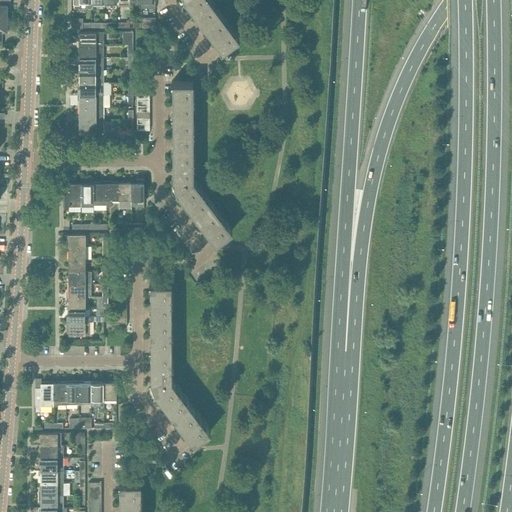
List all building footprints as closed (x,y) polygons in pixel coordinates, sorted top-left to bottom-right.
[(222,50),(222,51),(239,38),(211,0),(187,0),(224,49),(222,50)] [(79,44),(103,44),(103,31),(79,31),(79,44)] [(103,44),(79,44),(80,57),(103,57),(103,44)] [(80,57),(80,69),(104,69),(103,57),(80,57)] [(104,69),(80,69),(80,82),(104,82),(104,74),(107,74),(107,69),(104,69)] [(215,242),(215,243),(233,230),(193,178),(193,81),(178,81),(171,81),(172,82),(174,82),(174,178),(172,178),(172,179),(174,179),(178,189),(176,191),(178,190),(217,241),(215,242)] [(80,82),(80,94),(104,94),(104,82),(80,82)] [(104,94),(80,94),(80,107),(104,107),(104,94)] [(104,119),(104,107),(80,107),(80,119),(104,119)] [(104,132),(104,119),(80,119),(80,132),(104,132)] [(63,188),(63,206),(81,206),(81,182),(68,182),(68,188),(63,188)] [(81,182),(81,206),(94,206),(94,204),(94,182),(81,182)] [(94,204),(107,204),(106,182),(94,182),(94,204)] [(119,182),(106,182),(107,204),(107,206),(112,206),(112,199),(119,199),(119,182)] [(132,182),(119,182),(119,199),(119,206),(119,208),(132,208),(132,206),(132,203),(132,182)] [(132,182),(132,203),(144,202),(144,182),(132,182)] [(69,233),(69,246),(85,246),(85,233),(69,233)] [(91,246),(85,246),(69,246),(69,258),(85,258),(91,258),(91,246)] [(69,258),(69,271),(85,271),(85,258),(69,258)] [(69,283),(85,283),(91,283),(91,271),(85,271),(69,271),(69,283)] [(193,443),(194,443),(211,430),(171,379),(171,282),(157,282),(150,282),(152,282),(152,296),(150,296),(152,301),(152,328),(150,329),(152,335),(152,361),(151,361),(152,367),(152,379),(150,379),(152,379),(156,390),(154,391),(155,392),(156,390),(167,404),(166,406),(171,409),(186,430),(185,431),(190,435),(195,441),(193,443)] [(91,296),(91,283),(85,283),(69,283),(69,296),(85,296),(91,296)] [(85,308),(85,296),(69,296),(69,308),(85,308)] [(104,315),(85,315),(85,308),(69,308),(69,321),(99,321),(104,321),(104,315)] [(69,325),(67,325),(67,333),(85,333),(85,326),(91,326),(91,321),(69,321),(69,325)] [(36,406),(54,406),(54,381),(41,382),(41,387),(35,387),(36,406)] [(59,404),(66,404),(66,381),(54,381),(54,406),(59,406),(59,404)] [(79,404),(79,398),(79,381),(66,381),(66,404),(79,404)] [(91,404),(91,381),(79,381),(79,398),(79,404),(91,404)] [(104,405),(104,397),(104,381),(91,381),(91,404),(91,405),(104,405)] [(104,397),(117,397),(116,381),(104,381),(104,397)] [(61,432),(41,432),(41,444),(61,444),(61,432)] [(63,457),(63,444),(61,444),(41,444),(41,457),(63,457)] [(63,470),(63,457),(41,457),(41,469),(63,470)] [(63,482),(63,470),(41,469),(41,482),(63,482)] [(140,511),(141,481),(127,481),(119,481),(119,482),(121,482),(122,495),(120,496),(122,501),(121,511),(140,511)] [(41,482),(41,494),(63,495),(70,495),(70,482),(63,482),(41,482)] [(41,494),(41,507),(63,507),(63,495),(41,494)]
